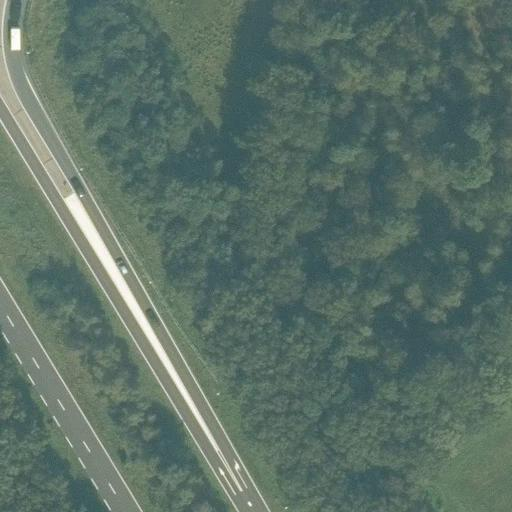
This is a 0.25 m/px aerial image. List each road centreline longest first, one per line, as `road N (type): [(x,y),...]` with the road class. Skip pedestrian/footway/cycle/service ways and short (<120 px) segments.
road 1 (motorway): [(108,281),(79,191),(13,72),(13,0)]
road 2 (primary): [(247,511),(108,281)]
road 3 (primary): [(0,302),(128,511)]
road 4 (primary): [(108,281),(0,109)]
